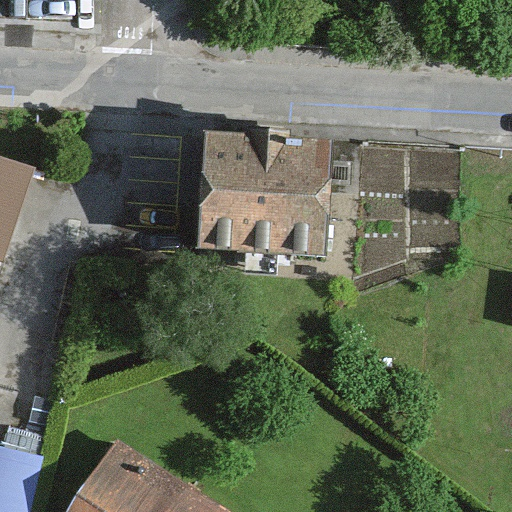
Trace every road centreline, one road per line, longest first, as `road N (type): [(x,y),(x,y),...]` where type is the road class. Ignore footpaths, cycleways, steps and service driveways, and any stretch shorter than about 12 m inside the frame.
road 1 (unclassified): [(511,106),(145,85)]
road 2 (unclassified): [(145,85),(0,74)]
